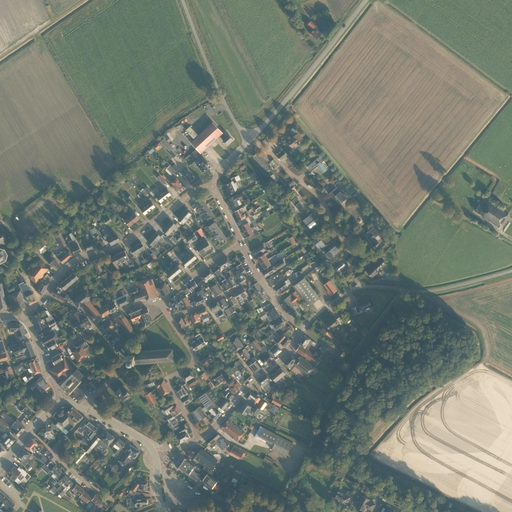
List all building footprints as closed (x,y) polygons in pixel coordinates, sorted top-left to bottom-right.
[(317,39),(322,34),(315,27),(316,25),(311,20),(308,24),(312,29),(311,30),(313,31),(311,33),(317,39)] [(191,142),(196,147),(201,153),(219,136),(223,139),(227,144),(233,139),(229,134),(226,137),(223,133),(223,132),(213,121),(198,135),(190,126),(186,130),(194,138),(191,142)] [(298,144),(303,139),(298,132),(287,141),(292,147),(297,143),(298,144)] [(173,157),(177,153),(164,139),(159,143),(173,157)] [(280,160),(287,155),(284,150),(277,156),(280,160)] [(272,169),(270,168),(258,152),(253,156),(267,173),(272,169)] [(201,156),(201,157),(199,154),(197,156),(199,158),(193,163),(196,166),(197,165),(203,171),(207,167),(204,164),(206,162),(201,156)] [(318,158),(305,168),(309,171),(311,169),(312,170),(316,167),(318,169),(317,170),(321,174),(326,170),(320,163),(322,162),(318,158)] [(276,168),(279,165),(274,159),(271,161),(276,168)] [(175,171),(169,165),(166,168),(172,174),(175,171)] [(190,182),(195,177),(187,167),(181,172),(190,182)] [(256,183),(261,180),(259,177),(258,178),(254,171),(250,174),(254,181),(256,183)] [(155,174),(157,177),(163,184),(165,182),(157,172),(155,174)] [(177,177),(175,179),(172,176),(168,180),(171,183),(172,182),(179,190),(184,186),(177,177)] [(334,186),(326,193),(330,197),(333,195),(339,202),(343,198),(339,193),(344,189),(336,180),(334,178),(330,182),(334,186)] [(236,188),(238,187),(236,182),(234,183),(233,181),(225,185),(229,194),(237,190),(236,188)] [(162,193),(166,198),(171,194),(168,189),(165,186),(163,187),(166,191),(162,193)] [(161,202),(166,198),(162,193),(159,196),(156,192),(154,194),(157,197),(161,202)] [(241,204),(239,199),(243,198),(241,193),(229,198),(233,207),(241,204)] [(138,204),(133,197),(131,195),(128,198),(135,206),(138,204)] [(296,197),(292,200),(301,212),(306,208),(296,197)] [(147,205),(150,210),(155,206),(152,201),(149,198),(147,200),(150,203),(147,205)] [(197,204),(200,208),(207,204),(203,199),(197,203),(196,202),(192,205),(194,207),(197,204)] [(499,227),(508,212),(488,200),(484,206),(479,203),(474,210),(484,216),(483,217),(499,227)] [(150,210),(147,205),(145,203),(141,205),(139,206),(141,209),(145,214),(150,210)] [(197,210),(196,210),(197,212),(201,209),(202,210),(203,213),(204,214),(210,209),(207,204),(200,208),(197,210)] [(353,205),(346,210),(349,214),(350,212),(353,215),(351,217),(349,218),(357,227),(364,222),(356,212),(354,210),(355,208),(353,205)] [(237,216),(247,211),(245,206),(235,211),(237,216)] [(186,209),(182,213),(188,219),(189,217),(191,219),(192,217),(190,215),(192,214),(186,209)] [(204,214),(203,213),(200,215),(201,217),(205,215),(208,219),(214,214),(210,209),(204,214)] [(249,216),(247,211),(237,216),(239,220),(249,216)] [(130,216),(134,222),(140,218),(135,212),(130,216)] [(313,212),(303,220),(306,224),(316,216),(313,212)] [(188,219),(182,213),(178,218),(184,223),(188,219)] [(129,226),(134,222),(130,216),(125,220),(129,226)] [(296,219),(301,230),(304,229),(299,218),(296,219)] [(309,229),(312,234),(326,224),(322,219),(309,229)] [(171,220),(167,225),(173,230),(177,225),(171,220)] [(209,227),(212,230),(212,231),(219,227),(215,221),(209,226),(208,225),(204,228),(206,230),(209,227)] [(244,231),(251,228),(248,222),(241,225),(244,231)] [(183,227),(189,232),(191,233),(193,231),(185,224),(183,227)] [(171,232),(173,230),(167,225),(163,230),(168,235),(169,234),(171,236),(173,234),(171,232)] [(369,226),(362,232),(366,237),(364,238),(370,246),(374,242),(370,237),(375,233),(369,226)] [(0,245),(9,241),(1,227),(0,227),(0,245)] [(110,245),(115,243),(110,234),(109,232),(105,227),(101,230),(104,235),(106,238),(107,238),(110,245)] [(208,233),(209,235),(213,232),(214,233),(215,235),(216,236),(222,232),(219,227),(212,231),(212,230),(208,233)] [(254,233),(251,228),(244,231),(247,237),(254,233)] [(61,247),(63,246),(66,244),(60,232),(55,234),(61,247)] [(114,232),(110,234),(115,243),(120,241),(116,233),(114,234),(114,233),(115,233),(114,232)] [(161,241),(164,238),(156,232),(152,236),(157,241),(159,239),(161,241)] [(193,232),(186,237),(190,244),(198,238),(197,238),(193,233),(193,232)] [(226,237),(222,232),(216,236),(215,235),(212,238),(213,240),(217,237),(220,242),(226,237)] [(157,241),(152,236),(148,241),(153,246),(154,246),(155,247),(157,244),(156,243),(157,241)] [(169,239),(174,244),(175,245),(179,241),(173,236),(169,239)] [(167,237),(164,239),(172,246),(174,244),(169,239),(167,237)] [(316,237),(311,241),(319,251),(326,246),(321,240),(320,242),(316,237)] [(81,251),(79,246),(77,243),(74,245),(71,240),(67,242),(70,247),(74,254),(81,251)] [(94,248),(93,246),(92,241),(83,243),(85,250),(94,248)] [(202,244),(206,251),(211,247),(207,241),(202,244)] [(136,245),(140,252),(145,249),(141,242),(136,245)] [(197,247),(201,254),(206,251),(202,244),(200,242),(196,245),(197,247)] [(266,249),(264,246),(263,244),(256,249),(259,254),(266,249)] [(134,255),(140,252),(136,245),(131,248),(134,255)] [(335,245),(325,253),(329,258),(333,255),(334,257),(340,252),(335,245)] [(153,246),(150,248),(152,250),(156,255),(159,252),(155,247),(154,246),(153,246)] [(125,250),(120,253),(125,261),(127,265),(128,264),(127,260),(129,259),(125,250)] [(62,263),(72,255),(69,251),(64,254),(62,251),(57,255),(59,257),(58,258),(59,259),(62,263)] [(188,257),(191,261),(197,257),(193,253),(189,256),(186,252),(184,254),(187,258),(188,257)] [(122,263),(125,261),(120,253),(116,255),(120,263),(122,267),(124,266),(122,263)] [(258,257),(261,263),(268,259),(264,253),(258,257)] [(118,265),(120,263),(116,255),(111,257),(117,270),(119,268),(118,265)] [(186,266),(191,261),(188,257),(187,258),(184,260),(181,257),(179,258),(182,262),(183,261),(186,266)] [(220,269),(217,271),(221,276),(225,273),(223,270),(221,271),(221,270),(232,264),(227,257),(216,264),(220,269)] [(379,266),(385,261),(381,257),(367,271),(372,277),(377,272),(374,270),(379,266)] [(38,281),(40,279),(49,268),(38,259),(26,273),(31,277),(30,278),(36,284),(38,281)] [(56,270),(60,265),(53,259),(49,263),(56,270)] [(106,286),(113,282),(107,272),(104,273),(97,259),(93,261),(98,273),(100,276),(106,286)] [(271,264),(268,259),(261,263),(264,268),(271,264)] [(316,259),(311,263),(315,268),(320,265),(316,259)] [(277,270),(286,264),(283,260),(276,264),(275,264),(262,272),(265,277),(277,270)] [(335,268),(337,271),(346,265),(343,262),(335,268)] [(240,282),(245,279),(241,272),(245,270),(241,264),(237,266),(237,265),(234,267),(236,271),(234,272),(240,282)] [(173,270),(176,274),(182,270),(178,265),(174,269),(171,265),(169,267),(172,271),(173,270)] [(171,278),(176,274),(173,270),(172,271),(169,273),(166,269),(164,271),(167,275),(168,274),(171,278)] [(221,276),(217,271),(213,273),(210,269),(201,275),(206,282),(214,276),(215,279),(216,279),(221,276)] [(272,287),(276,284),(278,282),(282,278),(285,276),(281,270),(267,278),(272,287)] [(74,272),(69,276),(73,281),(74,281),(77,278),(80,281),(81,280),(79,277),(78,277),(74,272)] [(231,287),(236,284),(231,274),(228,276),(226,273),(223,275),(225,278),(225,277),(231,287)] [(225,291),(230,288),(225,279),(223,275),(221,277),(223,280),(220,282),(225,291)] [(77,284),(74,281),(73,281),(69,276),(64,280),(69,285),(72,282),(75,285),(77,284)] [(132,295),(134,301),(146,298),(147,300),(159,297),(152,278),(151,278),(151,277),(136,282),(139,288),(140,288),(140,289),(140,291),(140,292),(139,293),(134,294),(134,295),(133,295),(133,294),(132,295)] [(310,305),(319,297),(304,277),(294,285),(310,305)] [(48,284),(40,279),(38,281),(34,288),(37,290),(36,291),(42,295),(48,284)] [(288,285),(287,285),(290,283),(288,279),(285,281),(275,288),(278,293),(288,285)] [(69,285),(64,280),(59,284),(64,289),(68,286),(70,289),(72,288),(69,285)] [(330,295),(337,290),(329,280),(323,284),(328,290),(327,291),(330,295)] [(29,304),(37,300),(33,292),(32,292),(30,288),(29,288),(26,283),(24,284),(23,281),(18,284),(24,296),(29,304)] [(192,292),(196,289),(199,287),(194,281),(187,286),(192,292)] [(252,296),(256,293),(262,289),(257,281),(252,285),(251,283),(249,285),(250,288),(253,287),(255,291),(251,294),(252,296)] [(159,285),(159,282),(156,283),(157,287),(162,296),(170,291),(166,285),(166,284),(165,282),(159,285)] [(216,284),(217,284),(216,284),(211,287),(216,296),(221,292),(216,284)] [(51,294),(57,297),(60,291),(62,288),(58,286),(56,289),(54,288),(51,294)] [(195,291),(197,296),(196,296),(193,298),(196,303),(197,305),(206,301),(205,300),(202,294),(202,293),(204,291),(202,287),(197,289),(195,291)] [(244,287),(238,290),(243,299),(246,297),(248,296),(244,287)] [(103,318),(89,299),(93,296),(87,289),(73,301),(79,308),(83,304),(97,322),(103,318)] [(119,306),(129,302),(127,297),(128,296),(126,293),(124,289),(120,291),(122,295),(117,297),(114,291),(111,293),(115,301),(116,302),(117,301),(119,306)] [(267,296),(262,289),(256,293),(261,300),(262,302),(266,300),(264,298),(267,296)] [(22,298),(24,297),(24,296),(21,290),(10,295),(14,306),(16,305),(17,309),(25,306),(22,298)] [(238,298),(240,300),(240,301),(242,304),(245,302),(243,299),(238,290),(233,293),(236,299),(238,298)] [(291,294),(284,299),(291,308),(297,303),(296,300),(297,299),(298,301),(301,298),(295,290),(292,293),(295,297),(293,298),(291,294)] [(70,296),(60,291),(57,297),(63,300),(64,297),(68,299),(70,296)] [(186,296),(181,299),(181,300),(179,302),(175,295),(166,302),(173,312),(178,309),(177,307),(184,303),(186,309),(192,306),(187,297),(187,296),(186,296)] [(233,295),(232,296),(228,298),(232,305),(237,303),(233,295)] [(223,310),(224,310),(227,316),(232,313),(229,307),(227,308),(226,306),(229,305),(228,302),(226,303),(224,298),(219,301),(223,308),(222,308),(223,310)] [(359,310),(370,306),(368,299),(357,303),(358,306),(355,307),(357,313),(360,312),(359,310)] [(114,303),(112,300),(103,306),(99,301),(95,304),(100,309),(98,310),(104,317),(111,312),(118,308),(115,302),(114,303)] [(209,305),(213,313),(214,314),(216,312),(219,317),(225,314),(217,301),(209,305)] [(135,320),(141,318),(145,327),(153,321),(147,308),(143,310),(140,305),(128,310),(133,321),(132,321),(133,323),(136,322),(135,320)] [(264,310),(258,314),(262,320),(268,316),(266,313),(268,312),(272,320),(274,318),(275,318),(280,315),(274,306),(269,310),(265,312),(264,310)] [(202,319),(209,316),(208,313),(206,307),(198,311),(200,316),(202,319)] [(78,311),(74,310),(72,308),(69,311),(70,313),(71,313),(77,322),(73,324),(78,332),(92,324),(87,316),(78,311)] [(194,323),(196,322),(201,320),(198,313),(196,313),(196,312),(191,314),(192,316),(191,316),(194,323)] [(35,322),(41,320),(38,313),(32,316),(35,322)] [(123,313),(118,317),(122,323),(129,333),(134,329),(123,313)] [(56,323),(54,320),(51,315),(48,316),(48,317),(45,318),(48,323),(49,326),(56,323)] [(190,323),(191,322),(190,320),(188,320),(186,316),(181,318),(181,317),(176,320),(180,328),(186,326),(186,325),(190,323)] [(122,323),(118,317),(113,320),(117,326),(122,323)] [(340,324),(343,322),(339,317),(336,319),(334,317),(325,324),(330,330),(339,323),(340,324)] [(267,337),(276,331),(275,330),(282,327),(281,325),(285,323),(282,319),(280,320),(279,318),(269,325),(272,331),(271,331),(270,330),(265,333),(267,337)] [(41,320),(35,322),(37,329),(44,327),(43,324),(44,323),(42,319),(41,320)] [(110,330),(115,326),(111,320),(105,324),(105,323),(99,328),(106,338),(113,333),(110,330)] [(19,322),(10,323),(11,331),(17,331),(19,336),(27,333),(23,325),(19,322)] [(43,345),(58,337),(56,334),(58,332),(57,330),(60,329),(57,324),(52,327),(51,327),(47,329),(50,334),(40,339),(43,345)] [(124,340),(120,335),(118,332),(108,339),(114,347),(124,340)] [(277,339),(275,341),(279,345),(281,343),(284,347),(291,340),(283,333),(277,339)] [(196,350),(200,348),(201,347),(201,346),(202,346),(202,347),(206,344),(212,351),(214,349),(212,345),(210,346),(207,342),(206,343),(201,335),(197,338),(198,341),(192,345),(196,350)] [(307,358),(305,359),(307,361),(309,359),(312,361),(311,363),(315,366),(316,364),(317,365),(320,360),(318,358),(321,354),(316,351),(314,354),(308,349),(311,346),(310,345),(313,341),(304,335),(299,343),(300,344),(296,350),(307,358)] [(58,338),(58,337),(43,345),(46,344),(49,350),(57,345),(54,339),(58,338)] [(237,350),(243,346),(237,337),(231,341),(237,350)] [(84,348),(88,345),(83,338),(73,344),(76,349),(71,352),(77,362),(88,355),(84,348)] [(251,342),(251,343),(255,348),(257,351),(260,349),(263,353),(262,353),(262,354),(259,357),(265,365),(268,362),(272,359),(273,357),(267,351),(263,345),(262,347),(256,339),(251,342)] [(22,344),(27,357),(34,354),(29,340),(22,342),(22,344)] [(282,350),(276,344),(276,343),(269,349),(270,350),(275,356),(282,350)] [(27,357),(22,344),(17,346),(12,348),(16,359),(21,357),(22,359),(27,357)] [(247,351),(250,348),(248,345),(244,348),(245,348),(243,349),(239,353),(245,361),(252,356),(247,351)] [(156,361),(173,359),(173,348),(135,351),(135,353),(128,354),(128,357),(129,361),(135,360),(135,363),(156,361)] [(347,354),(341,349),(336,355),(343,360),(347,354)] [(210,356),(214,354),(212,351),(208,354),(209,355),(200,361),(203,365),(212,360),(210,356)] [(54,363),(65,357),(62,352),(59,353),(51,358),(54,363)] [(220,352),(216,355),(220,362),(225,359),(220,352)] [(297,360),(291,355),(284,364),(289,367),(291,369),(294,365),(308,375),(315,366),(300,356),(297,360)] [(254,373),(262,366),(257,359),(255,356),(249,360),(252,363),(249,366),(254,373)] [(23,370),(27,368),(38,364),(37,361),(38,361),(36,357),(32,358),(18,364),(13,366),(15,372),(19,371),(18,369),(22,367),(23,370)] [(79,378),(83,374),(77,368),(73,372),(71,371),(73,369),(64,358),(53,365),(54,366),(49,369),(54,375),(57,378),(57,379),(60,382),(58,384),(68,394),(81,380),(79,378)] [(237,376),(242,373),(239,370),(234,363),(230,367),(235,373),(237,376)] [(41,371),(38,364),(27,368),(29,373),(22,378),(25,382),(34,377),(34,374),(41,371)] [(6,379),(13,376),(10,366),(2,368),(2,367),(0,368),(0,372),(4,372),(6,379)] [(281,377),(287,385),(281,377),(286,373),(281,367),(276,371),(281,377)] [(189,386),(196,382),(198,381),(195,377),(194,377),(190,371),(182,375),(187,382),(189,386)] [(215,380),(212,382),(215,387),(220,383),(220,382),(225,379),(223,376),(220,371),(212,376),(215,380)] [(284,388),(287,385),(281,377),(276,371),(271,376),(276,381),(278,384),(281,382),(282,384),(281,385),(284,388)] [(204,381),(208,378),(204,372),(200,375),(204,381)] [(263,388),(269,383),(272,387),(273,386),(274,387),(276,386),(272,381),(270,378),(267,374),(258,381),(261,385),(263,388)] [(42,393),(50,386),(43,376),(37,380),(34,381),(28,386),(31,391),(37,386),(42,393)] [(101,385),(97,381),(93,376),(86,382),(88,385),(85,388),(87,389),(86,390),(90,394),(101,385)] [(5,393),(17,387),(12,379),(7,382),(8,384),(2,387),(5,393)] [(163,395),(170,392),(164,379),(162,380),(161,379),(155,382),(157,387),(159,386),(163,395)] [(302,383),(295,379),(293,383),(299,388),(302,383)] [(235,393),(242,386),(237,380),(232,384),(233,386),(231,387),(235,393)] [(188,389),(189,388),(186,383),(180,386),(175,389),(180,398),(185,395),(188,393),(186,390),(188,389)] [(128,397),(128,395),(130,393),(127,389),(123,385),(115,392),(122,400),(125,397),(125,398),(127,398),(128,397)] [(81,398),(83,395),(75,388),(69,395),(78,403),(82,398),(81,398)] [(216,408),(218,405),(221,401),(217,397),(211,388),(205,393),(205,392),(199,397),(208,409),(211,412),(208,415),(210,417),(211,417),(215,420),(222,413),(216,408)] [(27,394),(23,390),(18,393),(22,398),(23,399),(25,397),(24,396),(27,394)] [(231,401),(234,396),(228,390),(224,395),(231,401)] [(250,399),(250,398),(255,402),(259,397),(250,390),(246,395),(250,399)] [(151,409),(155,407),(153,404),(157,402),(151,391),(149,392),(149,391),(146,392),(146,394),(145,395),(150,403),(148,404),(151,409)] [(191,399),(193,398),(190,393),(181,399),(184,405),(192,400),(191,399)] [(283,401),(274,397),(272,402),(280,406),(283,401)] [(224,398),(221,401),(218,405),(223,410),(229,403),(224,398)] [(27,416),(31,411),(25,406),(26,404),(21,399),(17,404),(22,408),(20,410),(27,416)] [(262,400),(258,407),(262,410),(267,403),(262,400)] [(246,415),(248,412),(252,415),(254,412),(257,414),(261,409),(255,405),(253,408),(251,407),(252,406),(244,401),(239,410),(246,415)] [(279,407),(269,402),(265,407),(276,413),(279,407)] [(168,420),(169,422),(170,421),(176,418),(174,416),(181,411),(176,405),(174,406),(172,403),(161,409),(163,412),(165,411),(165,412),(170,409),(172,411),(171,412),(173,416),(168,420)] [(65,428),(64,427),(69,422),(73,426),(77,421),(78,421),(82,416),(72,407),(67,411),(55,424),(63,431),(65,428)] [(191,412),(196,419),(198,421),(205,417),(198,407),(191,412)] [(1,417),(0,417),(0,422),(3,426),(9,432),(10,431),(8,429),(10,426),(8,424),(9,424),(1,417)] [(170,421),(169,422),(168,423),(173,431),(176,429),(179,434),(176,436),(180,443),(190,437),(186,431),(187,429),(185,425),(180,429),(178,426),(175,427),(174,427),(172,424),(177,421),(176,418),(170,421)] [(10,426),(8,429),(12,432),(17,437),(26,428),(17,419),(11,426),(10,426)] [(79,426),(77,429),(81,433),(83,430),(87,433),(85,436),(90,440),(97,432),(95,431),(97,428),(93,425),(88,421),(85,419),(79,426)] [(237,441),(245,432),(231,421),(230,422),(228,420),(222,428),(225,430),(224,431),(237,441)] [(53,435),(50,432),(51,430),(45,425),(39,432),(45,437),(46,436),(51,442),(55,438),(53,436),(53,435)] [(293,442),(264,428),(260,425),(255,437),(263,441),(264,439),(274,444),(271,449),(286,457),(293,442)] [(107,444),(114,437),(106,431),(99,439),(95,435),(83,449),(88,453),(93,446),(96,448),(99,445),(98,444),(99,443),(106,449),(109,445),(107,444)] [(224,448),(229,442),(220,435),(217,431),(206,441),(212,448),(218,442),(224,448)] [(0,441),(7,448),(15,439),(8,433),(4,438),(2,437),(0,439),(0,441)] [(43,454),(48,449),(35,437),(33,439),(31,439),(25,446),(30,450),(32,452),(31,453),(38,459),(42,454),(43,454)] [(83,437),(80,442),(85,446),(88,442),(83,437)] [(119,447),(117,451),(115,453),(119,456),(124,450),(121,448),(125,443),(119,438),(115,443),(119,447)] [(125,452),(119,461),(125,465),(129,458),(131,457),(132,457),(134,458),(136,456),(139,450),(129,444),(126,449),(124,452),(125,452)] [(205,465),(203,468),(214,475),(215,473),(216,474),(220,469),(215,465),(217,461),(201,448),(200,449),(199,449),(197,451),(198,452),(197,454),(194,457),(205,465)] [(27,459),(31,455),(28,452),(27,452),(23,449),(17,456),(22,461),(20,462),(27,468),(30,465),(27,462),(28,460),(27,459)] [(194,457),(197,454),(191,449),(189,451),(189,450),(189,451),(187,451),(187,453),(187,454),(193,459),(194,457)] [(230,453),(240,458),(242,456),(231,450),(230,453)] [(76,461),(79,462),(86,452),(83,451),(76,461)] [(43,463),(47,459),(43,455),(39,459),(43,463)] [(213,476),(214,475),(203,468),(202,469),(182,455),(175,465),(189,475),(197,481),(199,478),(202,480),(205,484),(212,489),(218,479),(213,476)] [(48,466),(45,463),(41,467),(47,473),(50,470),(53,473),(58,468),(55,464),(55,465),(52,463),(52,462),(48,466)] [(133,467),(128,464),(124,472),(128,475),(133,467)] [(18,483),(24,477),(27,480),(31,476),(25,470),(22,473),(20,472),(21,471),(18,468),(17,469),(14,466),(8,472),(11,476),(10,476),(14,479),(18,483)] [(54,479),(56,481),(58,478),(63,473),(62,471),(58,468),(53,473),(56,476),(54,479)] [(62,484),(68,478),(65,474),(63,473),(58,478),(56,481),(58,482),(61,485),(62,484)] [(72,481),(68,478),(62,484),(65,487),(63,490),(65,492),(69,488),(70,486),(73,483),(72,481)] [(136,482),(131,489),(135,491),(137,489),(145,490),(147,482),(140,480),(139,484),(136,482)] [(230,500),(231,496),(234,490),(237,483),(231,480),(228,487),(227,487),(225,491),(226,492),(224,498),(228,500),(228,499),(230,500)] [(73,494),(74,495),(80,486),(76,483),(72,490),(75,492),(73,494)] [(245,485),(239,483),(235,491),(241,493),(242,489),(244,489),(245,485)] [(80,486),(74,495),(75,496),(76,493),(79,495),(83,490),(84,489),(80,486)] [(127,494),(131,498),(132,506),(142,505),(141,504),(147,503),(147,502),(148,502),(148,499),(146,499),(146,498),(142,498),(142,497),(139,497),(140,492),(135,492),(135,491),(131,489),(127,494)] [(0,490),(0,498),(11,508),(15,504),(0,490)] [(80,501),(81,502),(87,493),(83,490),(79,495),(79,496),(82,498),(80,501)] [(335,498),(346,504),(348,501),(351,503),(356,495),(348,491),(346,494),(339,491),(337,494),(336,493),(336,494),(337,494),(335,498)] [(87,493),(81,502),(82,502),(84,500),(87,502),(91,496),(87,493)] [(98,505),(102,499),(95,494),(91,500),(96,503),(93,506),(95,508),(98,505)] [(356,506),(364,510),(366,507),(372,510),(375,504),(369,500),(370,499),(362,495),(356,506)] [(0,511),(7,511),(11,508),(0,498),(0,511)] [(109,504),(102,499),(98,505),(103,508),(100,511),(103,511),(105,510),(109,504)]
